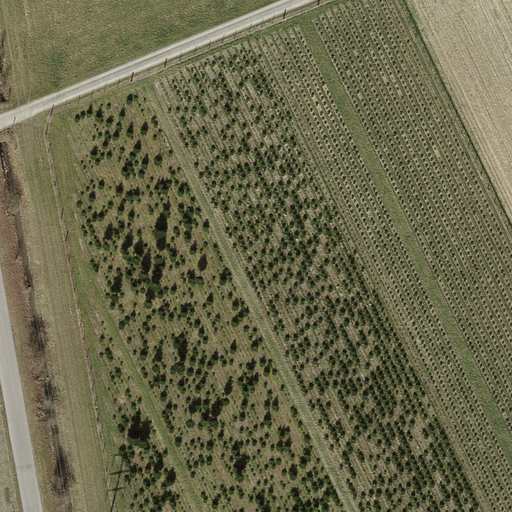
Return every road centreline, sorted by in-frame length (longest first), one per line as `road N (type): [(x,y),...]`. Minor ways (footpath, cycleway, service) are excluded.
road 1 (track): [(0,122),(297,0)]
road 2 (track): [(35,511),(0,316)]
